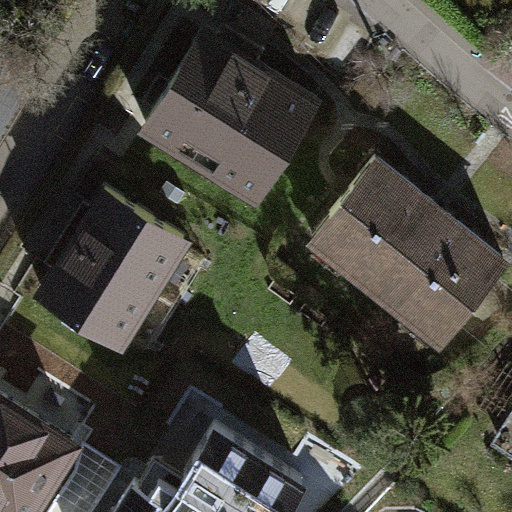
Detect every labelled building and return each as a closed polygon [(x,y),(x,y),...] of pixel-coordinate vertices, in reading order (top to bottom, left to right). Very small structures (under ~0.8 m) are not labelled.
[(207,22),(144,124),(262,196),(325,93),(207,22)] [(0,122),(39,61),(0,37),(0,122)] [(504,256),(373,151),(304,237),(435,342),(504,256)] [(197,231),(106,177),(41,287),(132,341),(197,231)] [(0,385),(0,511),(37,511),(85,440),(0,385)] [(511,406),(495,434),(511,444),(511,406)] [(190,468),(172,497),(139,476),(116,511),(280,511),(290,497),(205,444),(190,468)] [(156,448),(139,476),(172,497),(190,468),(156,448)]
